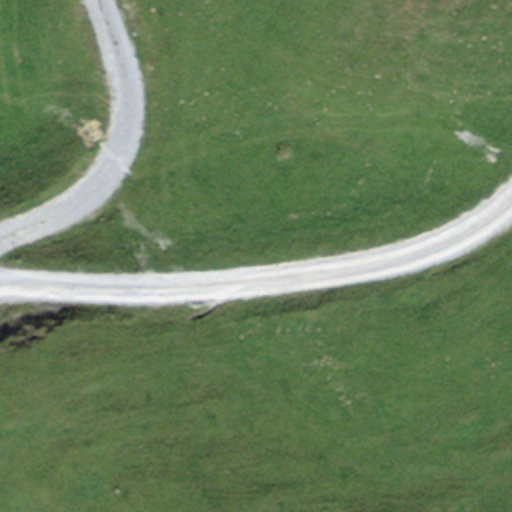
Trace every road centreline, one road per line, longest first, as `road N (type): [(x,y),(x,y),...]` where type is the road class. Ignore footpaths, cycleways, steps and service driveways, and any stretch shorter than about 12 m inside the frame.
road 1 (track): [(511,193),(439,245),(346,272),(125,297),(0,294)]
road 2 (track): [(0,260),(72,205),(116,131),(110,47),(95,0)]
